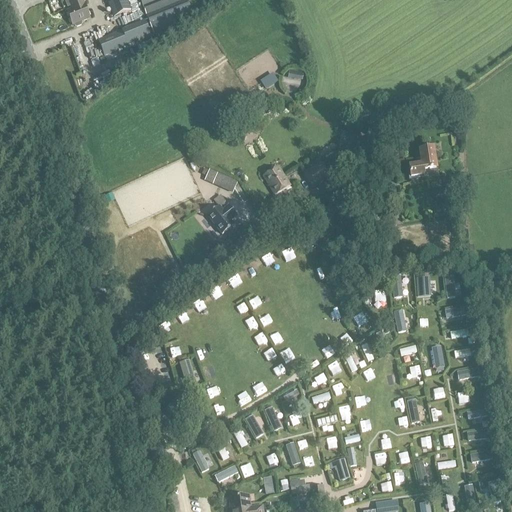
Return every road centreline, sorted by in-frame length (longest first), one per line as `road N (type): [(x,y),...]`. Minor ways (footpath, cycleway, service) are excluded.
road 1 (tertiary): [(152,511),(132,404),(77,203),(8,0)]
road 2 (track): [(339,176),(511,60)]
